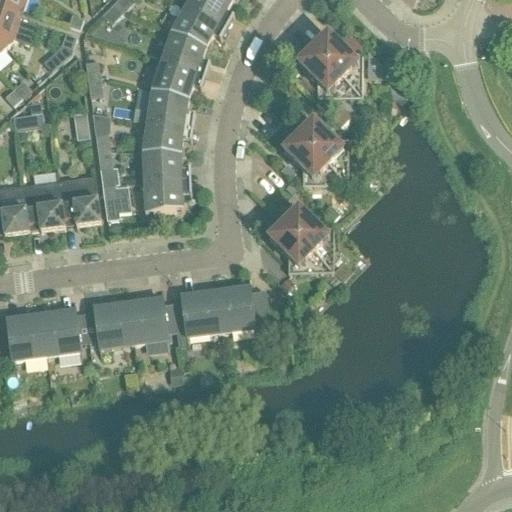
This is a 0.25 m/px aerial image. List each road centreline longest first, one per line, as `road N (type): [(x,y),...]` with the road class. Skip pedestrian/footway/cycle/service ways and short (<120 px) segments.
road 1 (residential): [(0,291),(226,264),(237,255),(246,95),(262,50),(300,0)]
road 2 (unclassified): [(511,348),(497,395),(489,495)]
road 3 (residential): [(511,154),(481,115),(461,39)]
